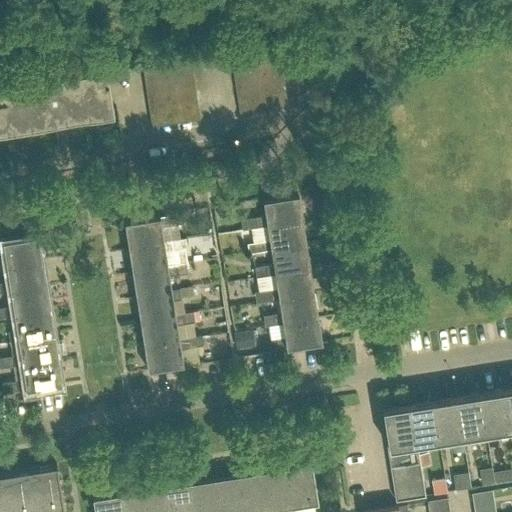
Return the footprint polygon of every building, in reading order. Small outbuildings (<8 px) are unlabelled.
[(255,51),(279,48),(277,36),(253,40),(255,51)] [(231,55),(255,51),(253,40),(229,44),(231,55)] [(257,62),(280,59),(279,48),(255,51),(257,62)] [(167,66),(191,62),(190,51),(165,54),(167,66)] [(233,66),(257,62),(255,51),(231,55),(233,66)] [(143,69),(167,66),(165,54),(141,58),(143,69)] [(258,73),(282,70),(280,59),(257,62),(258,73)] [(169,77),(193,73),(191,62),(167,66),(169,77)] [(234,77),(258,73),(257,62),(233,66),(234,77)] [(106,64),(0,80),(0,90),(5,125),(113,107),(113,106),(106,65),(106,64)] [(144,80),(169,77),(167,66),(143,69),(144,80)] [(260,84),(284,81),(282,70),(258,73),(260,84)] [(170,88),(195,84),(193,73),(169,77),(170,88)] [(236,88),(260,84),(258,73),(234,77),(236,88)] [(146,91),(170,88),(169,77),(144,80),(146,91)] [(262,95),(286,92),(284,81),(260,84),(262,95)] [(172,99),(197,95),(195,84),(170,88),(172,99)] [(238,99),(262,95),(260,84),(236,88),(238,99)] [(148,103),(172,99),(170,88),(146,91),(148,103)] [(262,95),(263,107),(287,103),(286,92),(262,95)] [(174,110),(198,106),(197,95),(172,99),(174,110)] [(240,110),(263,107),(262,95),(238,99),(240,110)] [(149,114),(174,110),(172,99),(148,103),(149,114)] [(174,110),(176,121),(200,117),(198,106),(174,110)] [(151,125),(176,121),(174,110),(149,114),(151,125)] [(266,223),(302,217),(298,192),(263,197),(262,198),(265,212),(257,214),(257,215),(240,217),(241,227),(258,224),(266,223)] [(163,239),(161,225),(181,222),(179,211),(160,214),(124,220),(128,245),(163,239)] [(270,247),(306,241),(302,217),(266,223),(269,236),(260,238),(261,238),(247,241),(248,251),(270,247)] [(0,265),(6,265),(41,259),(37,234),(1,239),(4,254),(0,255),(0,265)] [(167,264),(167,263),(165,250),(173,248),(187,246),(185,236),(163,239),(128,245),(132,269),(167,264)] [(275,271),(309,266),(306,241),(270,247),(273,260),(254,263),(256,275),(275,272),(275,271)] [(10,289),(45,283),(41,259),(6,265),(8,278),(0,279),(0,290),(10,289)] [(136,293),(171,288),(169,274),(186,271),(185,260),(167,263),(167,264),(132,269),(136,293)] [(279,296),(313,290),(309,266),(275,271),(275,272),(277,285),(259,288),(260,299),(279,296)] [(14,313),(48,308),(45,283),(10,289),(12,303),(3,304),(3,305),(0,305),(0,315),(14,314),(14,313)] [(140,318),(175,312),(173,298),(181,297),(179,286),(171,288),(136,293),(140,318)] [(283,320),(317,314),(313,290),(279,296),(281,309),(263,312),(265,323),(283,320)] [(9,339),(17,338),(52,332),(48,308),(14,313),(14,314),(16,327),(7,329),(9,339)] [(143,342),(179,336),(176,322),(195,319),(193,309),(175,312),(140,318),(143,342)] [(283,320),(285,334),(277,335),(278,346),(279,346),(286,345),(321,339),(317,314),(283,320)] [(248,330),(235,332),(237,346),(250,344),(248,330)] [(22,362),(56,356),(52,332),(17,338),(20,352),(11,353),(0,355),(0,365),(22,362)] [(179,336),(143,342),(147,367),(183,362),(180,347),(203,343),(201,333),(179,337),(179,336)] [(22,362),(24,376),(15,377),(16,378),(2,380),(3,390),(18,388),(25,387),(60,381),(56,356),(22,362)] [(511,390),(505,391),(504,384),(502,385),(510,431),(511,431),(510,426),(511,425),(511,390)] [(508,431),(510,431),(502,385),(501,385),(501,387),(493,389),(493,393),(481,395),(480,388),(479,388),(486,435),(488,435),(487,430),(508,426),(508,431)] [(485,435),(486,435),(479,388),(477,389),(478,391),(469,393),(470,397),(458,399),(456,392),(455,392),(462,439),(464,438),(463,433),(484,430),(485,435)] [(461,439),(462,439),(455,392),(453,392),(454,395),(445,396),(446,401),(434,403),(433,396),(431,396),(439,443),(440,442),(439,437),(460,434),(461,439)] [(437,443),(439,443),(431,396),(430,396),(430,399),(422,400),(422,405),(410,407),(409,399),(407,400),(414,441),(416,441),(436,438),(437,443)] [(416,444),(416,441),(414,441),(407,400),(406,400),(406,403),(398,404),(399,408),(384,411),(386,426),(383,427),(387,448),(416,444)] [(389,461),(418,456),(416,444),(387,448),(389,461)] [(391,473),(420,468),(418,456),(389,461),(391,473)] [(266,508),(290,504),(284,462),(282,463),(283,469),(273,471),(272,467),(262,469),(261,466),(260,466),(266,508)] [(284,462),(290,504),(315,500),(315,499),(310,464),(307,465),(296,467),(296,463),(285,465),(285,462),(284,462)] [(63,511),(56,463),(0,472),(0,511),(63,511)] [(243,511),(266,508),(260,466),(258,466),(259,473),(249,474),(248,471),(238,472),(238,470),(236,470),(243,511)] [(420,468),(391,473),(393,485),(422,481),(420,468)] [(218,511),(241,511),(243,511),(236,470),(235,470),(236,476),(225,478),(225,474),(214,476),(214,473),(212,474),(218,511)] [(194,511),(218,511),(212,474),(211,474),(212,480),(201,482),(201,478),(191,480),(190,477),(189,477),(194,511)] [(169,511),(194,511),(189,477),(187,478),(188,484),(178,486),(177,482),(167,484),(167,481),(165,481),(169,511)] [(145,511),(169,511),(165,481),(164,481),(165,488),(154,489),(153,486),(143,487),(143,485),(141,485),(145,511)] [(395,498),(424,494),(422,481),(393,485),(395,497),(395,498)] [(121,511),(145,511),(141,485),(140,485),(141,491),(130,493),(130,489),(120,491),(119,488),(118,489),(121,511)] [(473,501),(493,498),(491,488),(471,491),(473,501)] [(121,511),(118,489),(116,489),(117,495),(107,497),(106,493),(96,495),(93,495),(95,511),(121,511)] [(428,509),(448,506),(446,496),(427,499),(428,509)] [(406,511),(407,511),(406,503),(398,504),(363,509),(363,511),(406,511)]
